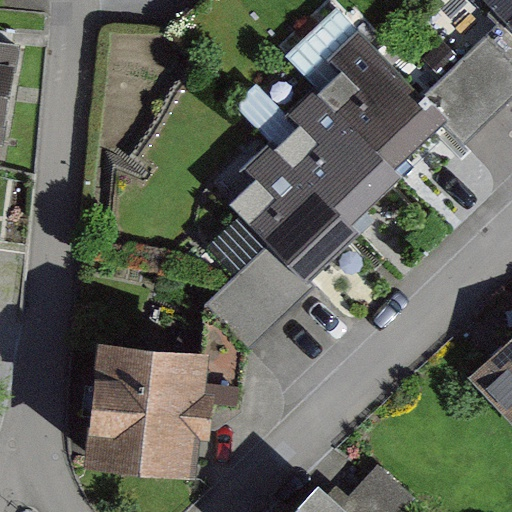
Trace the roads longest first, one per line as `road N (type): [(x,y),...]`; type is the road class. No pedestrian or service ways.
road 1 (residential): [(25,457),(72,195),(83,0)]
road 2 (residential): [(231,511),(511,245)]
